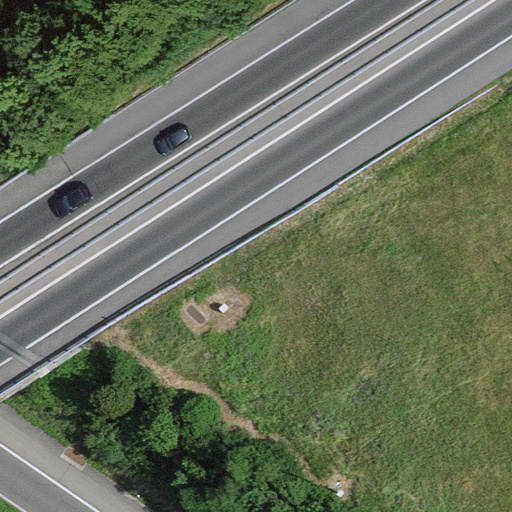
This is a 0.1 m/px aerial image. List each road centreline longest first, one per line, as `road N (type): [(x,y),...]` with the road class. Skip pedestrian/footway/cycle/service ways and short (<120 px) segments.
road 1 (motorway): [(0,343),(511,15)]
road 2 (motorway): [(383,0),(0,242)]
